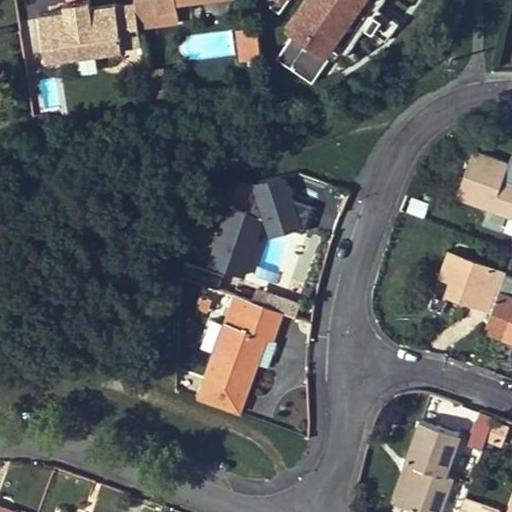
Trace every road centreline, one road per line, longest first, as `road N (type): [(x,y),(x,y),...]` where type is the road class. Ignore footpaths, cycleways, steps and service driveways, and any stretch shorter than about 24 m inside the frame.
road 1 (residential): [(347,360),(352,276),(393,166),(420,124),(479,91),(511,89)]
road 2 (residential): [(0,438),(42,440),(252,511)]
road 3 (residential): [(511,402),(427,372),(347,360)]
road 4 (residential): [(310,511),(344,451),(347,360)]
